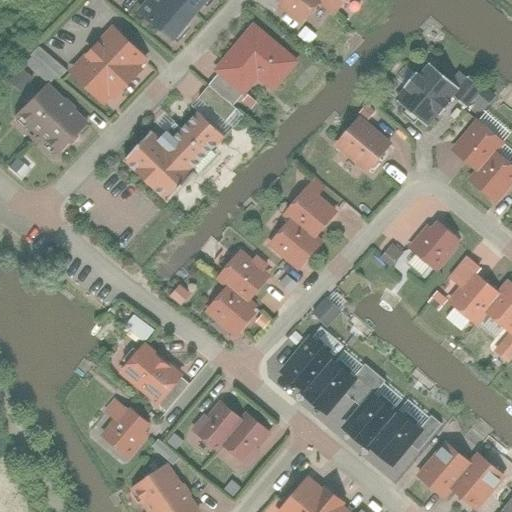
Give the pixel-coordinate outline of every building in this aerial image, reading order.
[(126,0),(124,3),(156,31),(183,0),(126,0)] [(269,0),(286,14),(296,0),(269,0)] [(257,81),(281,53),(236,14),(195,62),(199,65),(190,76),(218,99),(243,69),(257,81)] [(99,15),(50,66),(88,102),(137,51),(99,15)] [(24,35),(10,52),(37,74),(51,57),(24,35)] [(445,83),(414,59),(407,69),(399,63),(386,79),(391,83),(381,96),(414,122),(445,83)] [(455,92),(472,100),(480,82),(453,69),(443,92),(453,97),(455,92)] [(31,78),(5,105),(45,143),(71,116),(31,78)] [(136,123),(106,155),(145,192),(205,127),(183,106),(160,131),(150,121),(143,129),(136,123)] [(341,107),(317,139),(353,166),(377,134),(341,107)] [(480,146),(487,136),(457,110),(433,139),(463,165),(480,146)] [(453,177),(478,199),(505,168),(480,146),(463,165),(453,177)] [(309,180),(296,168),(265,203),(272,210),(294,229),(319,201),(304,187),(309,180)] [(511,203),(502,217),(511,224),(511,203)] [(420,265),(442,237),(449,228),(424,208),(416,217),(413,215),(391,241),(420,265)] [(282,259),(301,234),(294,229),(272,210),(252,235),(282,259)] [(365,248),(376,256),(388,239),(377,231),(365,248)] [(236,255),(224,244),(200,270),(210,280),(230,297),(255,269),(248,263),(256,255),(245,245),(236,255)] [(484,288),(452,261),(422,295),(454,323),(468,307),(484,288)] [(484,288),(468,307),(496,329),(511,308),(511,289),(494,275),(484,288)] [(155,286),(165,295),(174,285),(163,276),(155,286)] [(230,297),(210,280),(188,306),(218,331),(240,305),(230,297)] [(312,316),(325,301),(308,287),(296,303),(312,316)] [(168,369),(125,334),(102,363),(145,397),(168,369)] [(311,351),(293,335),(263,371),(281,386),(311,351)] [(299,402),(329,366),(311,351),(281,386),(299,402)] [(137,423),(98,390),(87,404),(99,414),(85,431),(111,453),(137,423)] [(202,440),(224,414),(200,394),(173,428),(197,448),(202,440)] [(349,444),(376,412),(355,394),(328,426),(349,444)] [(223,458),(250,425),(229,408),(224,414),(202,440),(223,458)] [(369,461),(397,429),(376,412),(349,444),(369,461)] [(428,484),(452,455),(428,436),(399,471),(423,491),(428,484)] [(462,511),(494,471),(461,444),(452,455),(428,484),(462,511)] [(169,480),(153,456),(115,482),(129,505),(169,480)] [(341,511),(292,470),(260,507),(265,511),(341,511)] [(133,511),(174,511),(185,505),(169,480),(129,505),(133,511)]
